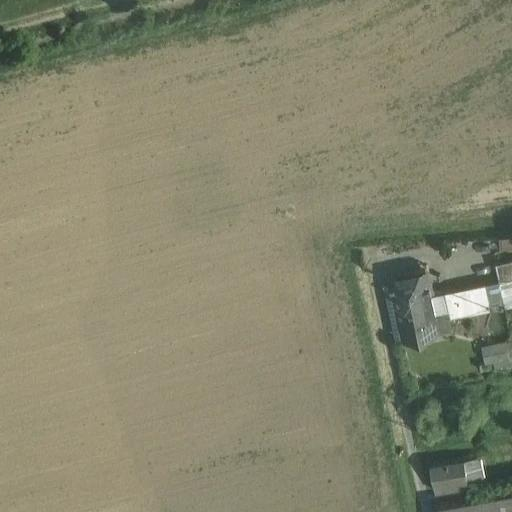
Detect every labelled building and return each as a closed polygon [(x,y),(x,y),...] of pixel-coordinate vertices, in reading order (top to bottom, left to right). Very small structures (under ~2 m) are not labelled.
[(511,233),(500,235),(502,245),(511,243),(511,233)] [(429,274),(392,282),(404,338),(441,330),(429,274)] [(487,281),(471,285),(476,305),(477,311),(493,308),(487,281)] [(473,291),(445,297),(448,311),(476,305),(473,291)] [(484,339),(486,363),(511,361),(511,357),(511,338),(484,339)] [(466,457),(431,463),(437,490),(471,484),(466,457)] [(511,511),(511,489),(439,503),(440,511),(511,511)]
